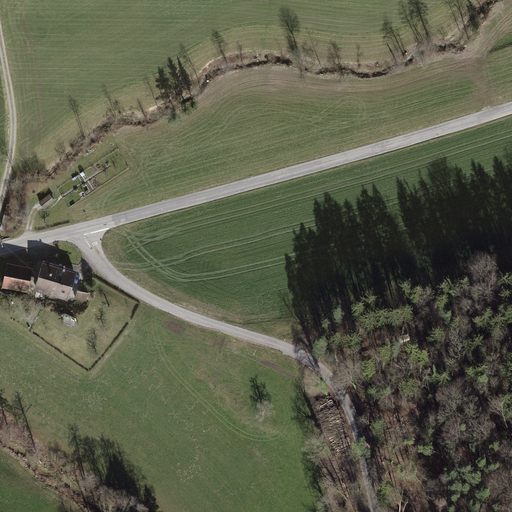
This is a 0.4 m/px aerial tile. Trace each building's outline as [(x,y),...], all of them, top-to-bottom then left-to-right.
[(45,208),(56,200),(50,193),(39,201),(45,208)] [(9,256),(3,285),(28,289),(33,260),(9,256)] [(42,259),(34,286),(51,291),(59,264),(42,259)] [(76,269),(59,264),(51,291),(68,296),(76,269)] [(89,292),(77,289),(75,297),(86,301),(89,292)]
